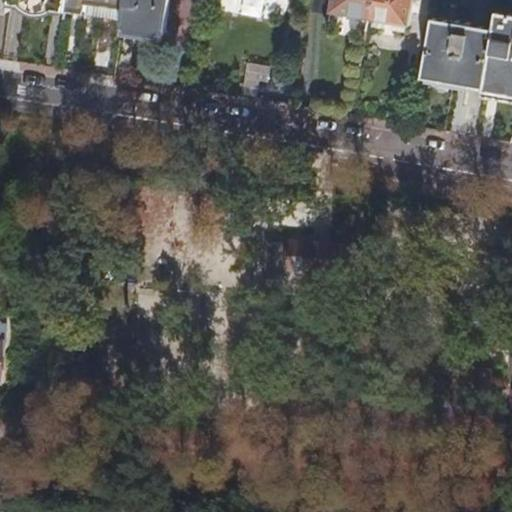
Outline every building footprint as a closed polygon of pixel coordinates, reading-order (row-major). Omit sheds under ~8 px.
[(0,0),(0,8),(12,10),(13,2),(13,0),(0,0)] [(49,15),(52,13),(56,11),(56,9),(67,11),(68,0),(13,0),(13,2),(24,4),(24,6),(26,9),(30,12),(35,14),(38,15),(43,15),(49,15)] [(68,0),(67,11),(125,19),(128,0),(68,0)] [(173,0),(129,0),(125,27),(169,34),(173,0)] [(372,19),(375,0),(335,0),(333,11),(372,19)] [(375,0),(372,19),(412,26),(416,0),(375,0)] [(511,13),(501,12),(498,28),(488,87),(511,91),(511,13)] [(460,21),(436,17),(426,76),(488,87),(498,28),(476,24),(476,22),(461,19),(460,21)] [(281,294),(342,301),(342,298),(364,301),(370,251),(348,248),(348,246),(288,239),(287,242),(266,239),(260,289),(282,292),(281,294)] [(279,412),(332,417),(334,391),(281,387),(279,412)]
